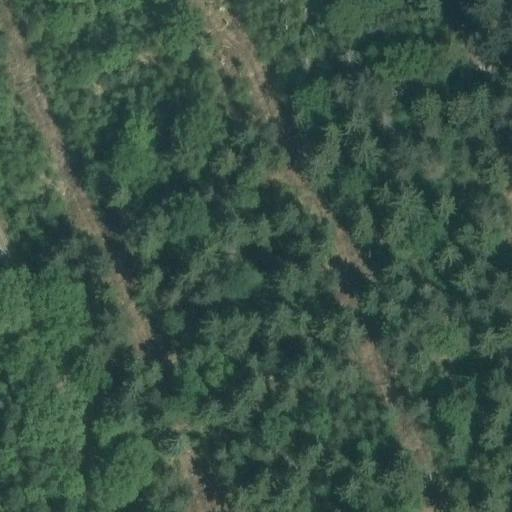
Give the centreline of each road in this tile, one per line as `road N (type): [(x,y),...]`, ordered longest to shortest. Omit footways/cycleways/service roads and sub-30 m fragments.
road 1 (track): [(118,511),(0,240)]
road 2 (track): [(511,158),(460,0)]
